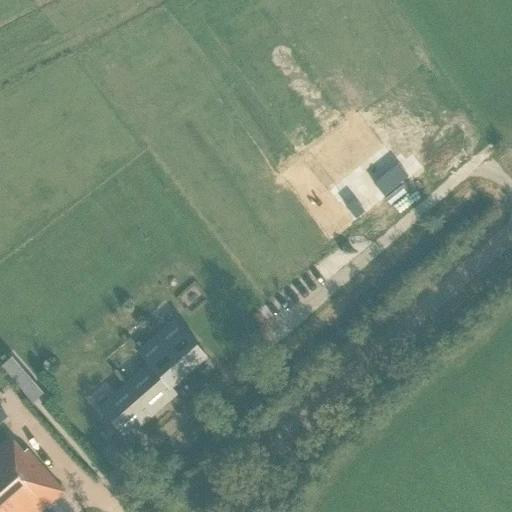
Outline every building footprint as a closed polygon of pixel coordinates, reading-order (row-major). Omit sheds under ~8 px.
[(284,304),(302,298),(297,284),(279,291),(284,304)] [(208,359),(174,320),(156,336),(189,375),(208,359)] [(189,375),(156,336),(137,352),(138,353),(140,356),(149,366),(172,390),(189,375)] [(44,394),(12,358),(1,367),(33,403),(44,394)] [(172,390),(149,366),(124,387),(150,417),(176,395),(172,390)] [(150,417),(124,387),(100,409),(126,439),(150,417)] [(11,439),(0,448),(0,511),(44,511),(67,493),(29,448),(23,453),(11,439)]
